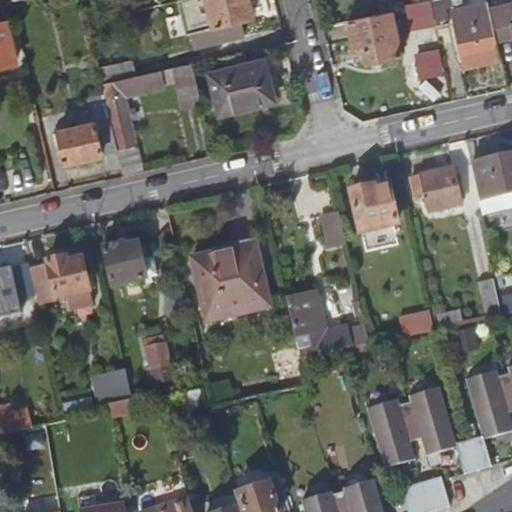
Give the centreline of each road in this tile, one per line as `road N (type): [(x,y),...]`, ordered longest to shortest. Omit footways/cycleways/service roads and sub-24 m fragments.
road 1 (residential): [(331,149),(0,224)]
road 2 (residential): [(511,108),(331,149)]
road 3 (residential): [(293,0),(331,149)]
